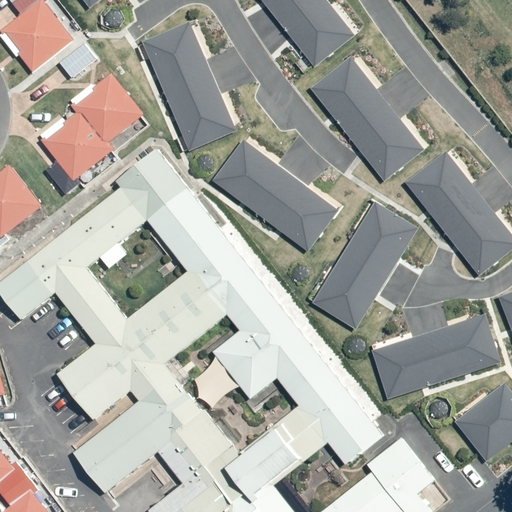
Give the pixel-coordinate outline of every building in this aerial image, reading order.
[(75,41),(42,0),(2,32),(35,73),(75,41)] [(85,0),(92,8),(102,0),(85,0)] [(327,0),(264,0),(320,69),(358,39),(327,0)] [(190,23),(144,43),(192,152),(238,132),(190,23)] [(96,58),(83,42),(59,62),(72,78),(96,58)] [(352,58),(314,88),(388,182),(427,152),(352,58)] [(145,115),(113,75),(73,106),(79,113),(43,141),(75,182),(116,150),(110,143),(145,115)] [(340,213),(245,142),(215,182),(310,253),(340,213)] [(304,465),(329,446),(348,469),(388,437),(159,149),(116,183),(121,189),(0,284),(0,292),(23,321),(57,294),(98,345),(57,377),(94,423),(132,393),(139,403),(74,453),(107,494),(160,453),(186,486),(152,511),(433,511),(419,495),(436,481),(403,439),(369,466),(375,473),(325,511),(294,511),(273,485),(302,462),(304,465)] [(511,235),(447,153),(408,184),(483,278),(511,254),(511,235)] [(12,166),(0,174),(0,235),(3,239),(44,207),(12,166)] [(419,229),(376,203),(315,304),(358,330),(419,229)] [(511,294),(502,298),(511,324),(511,294)] [(486,315),(374,352),(390,400),(502,363),(486,315)] [(511,392),(506,385),(458,423),(490,462),(511,444),(511,392)] [(0,480),(15,469),(0,451),(0,480)] [(48,511),(32,492),(6,511),(48,511)]
